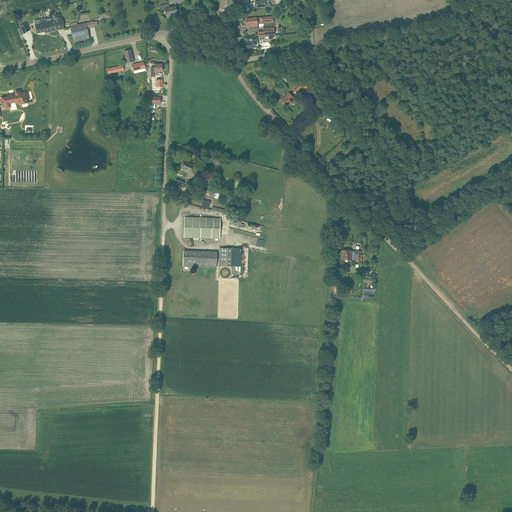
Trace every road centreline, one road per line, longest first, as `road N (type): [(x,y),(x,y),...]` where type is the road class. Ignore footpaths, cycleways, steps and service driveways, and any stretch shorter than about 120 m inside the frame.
road 1 (track): [(152,511),(163,239)]
road 2 (unclassified): [(235,60),(420,32),(484,0)]
road 3 (track): [(511,370),(340,189)]
road 4 (unclassified): [(163,239),(170,57),(160,33)]
road 5 (unclassified): [(340,189),(253,96),(235,60)]
road 6 (unclassified): [(1,69),(160,33)]
